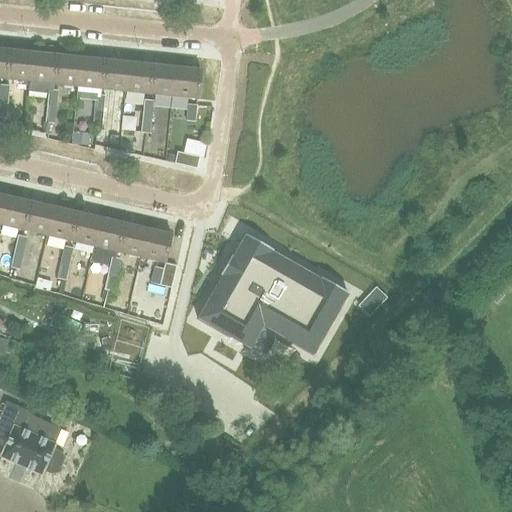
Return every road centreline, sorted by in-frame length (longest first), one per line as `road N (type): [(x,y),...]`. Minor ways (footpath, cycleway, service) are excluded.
road 1 (residential): [(212,204),(231,39),(0,17)]
road 2 (residential): [(212,204),(192,211),(0,163)]
road 3 (unknown): [(212,204),(255,180),(271,34)]
